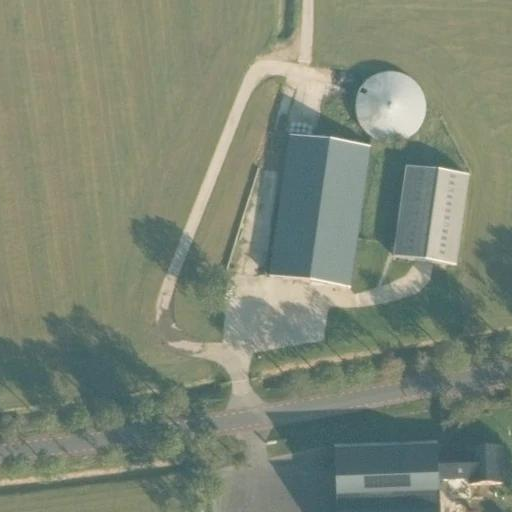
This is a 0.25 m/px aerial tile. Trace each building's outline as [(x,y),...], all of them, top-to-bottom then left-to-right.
[(359,89),(381,146),(435,125),(414,68),(359,89)] [(269,279),(348,290),(369,149),(289,137),(269,279)] [(466,179),(405,170),(393,259),(454,267),(466,179)] [(338,327),(315,330),(317,343),(340,340),(338,327)] [(438,447),(334,452),(336,511),(440,511),(439,482),(438,456),(438,447)] [(467,455),(438,456),(439,482),(469,481),(469,487),(502,486),(501,449),(467,450),(467,455)]
